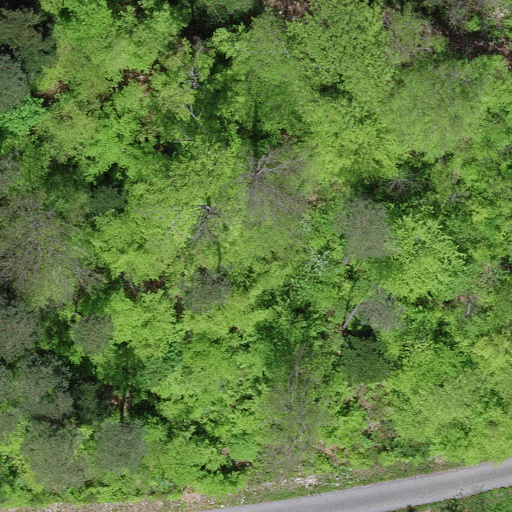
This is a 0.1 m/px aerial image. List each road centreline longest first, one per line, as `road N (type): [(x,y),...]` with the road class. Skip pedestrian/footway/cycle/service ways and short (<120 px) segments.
road 1 (track): [(511,467),(284,511)]
road 2 (track): [(511,61),(324,0)]
